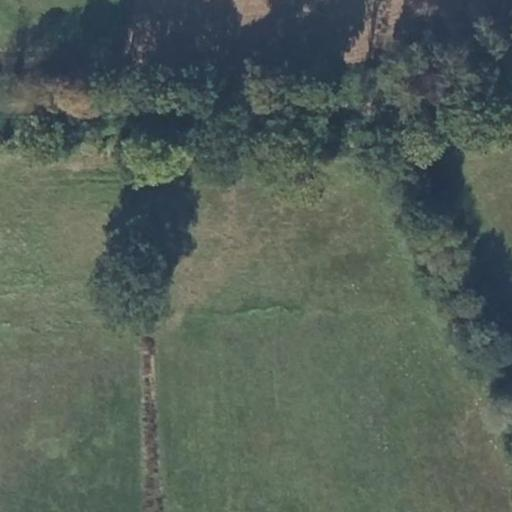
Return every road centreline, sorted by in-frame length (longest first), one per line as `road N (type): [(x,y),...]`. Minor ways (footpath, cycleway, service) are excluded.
road 1 (track): [(511,59),(427,103),(0,111)]
road 2 (track): [(0,70),(121,71)]
